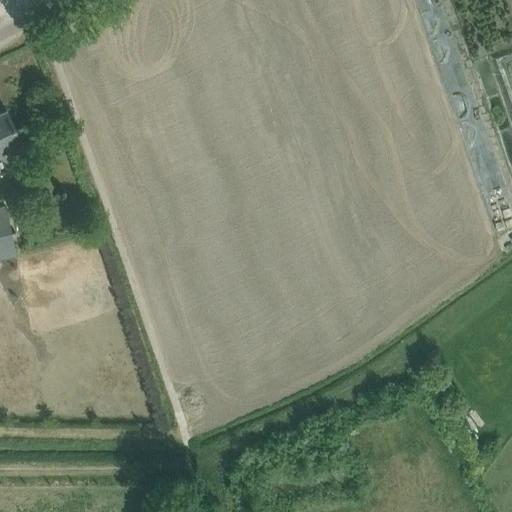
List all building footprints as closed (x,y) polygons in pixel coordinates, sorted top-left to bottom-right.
[(197,0),(175,0),(180,15),(200,9),(197,0)] [(443,262),(465,255),(384,0),(359,0),(366,21),(348,26),(353,44),(366,40),(378,81),(369,84),(370,88),(364,90),(403,215),(404,214),(427,289),(450,282),(443,262)] [(511,188),(450,0),(421,0),(496,231),(511,225),(511,188)] [(511,51),(511,5),(510,0),(458,0),(459,3),(468,0),(471,0),(491,58),(511,51)] [(75,78),(97,72),(85,33),(63,40),(75,78)] [(0,113),(0,153),(22,143),(15,128),(6,110),(0,113)] [(5,205),(0,206),(0,258),(15,256),(15,249),(7,213),(5,205)] [(470,222),(480,251),(499,244),(489,215),(470,222)] [(208,267),(243,391),(267,384),(231,260),(208,267)] [(145,270),(187,411),(209,404),(166,263),(145,270)]
